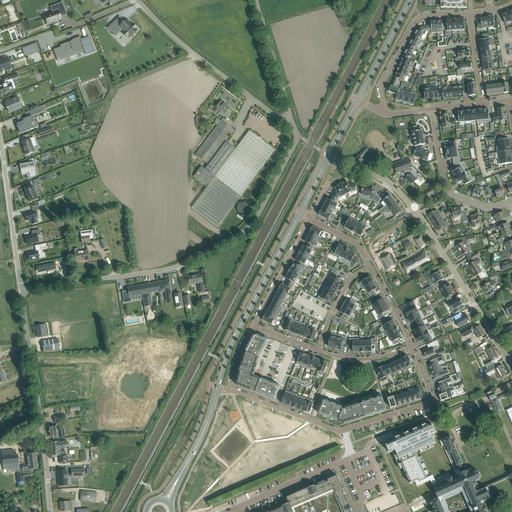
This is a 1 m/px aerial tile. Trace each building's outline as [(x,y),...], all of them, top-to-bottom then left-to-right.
[(59,12),(65,10),(62,2),(55,5),(50,6),(51,10),(52,12),(44,15),(47,22),(47,23),(47,24),(54,21),(57,20),(56,19),(57,18),(57,19),(61,17),(59,12)] [(511,22),(508,12),(502,14),(505,24),(511,22)] [(486,17),(488,28),(494,27),(495,29),(498,28),(497,21),(494,21),(493,16),(491,17),(491,16),(486,17)] [(488,28),(486,17),(480,18),(481,21),(477,22),(478,27),(482,27),(482,29),(488,28)] [(131,24),(127,20),(120,26),(115,21),(107,28),(112,33),(115,29),(118,31),(121,28),(129,37),(136,30),(135,29),(136,28),(132,24),(131,24)] [(431,30),(431,33),(437,33),(436,21),(431,21),(431,24),(426,26),(428,31),(431,30)] [(436,21),(437,33),(437,32),(443,31),(442,29),(444,29),(444,24),(442,24),(442,21),(436,21)] [(413,37),(421,41),(420,40),(423,34),(424,35),(426,31),(419,27),(413,37)] [(480,46),(488,45),(490,45),(489,35),(484,36),(484,39),(479,40),(480,46)] [(61,47),(54,50),(55,50),(58,56),(56,57),(58,61),(60,60),(59,58),(64,56),(65,58),(70,56),(70,55),(76,53),(77,54),(84,51),(86,55),(94,52),(89,37),(81,40),(80,37),(72,40),(72,42),(70,42),(60,45),(61,47)] [(419,45),(421,41),(413,37),(408,46),(415,50),(418,44),(419,45)] [(36,42),(21,48),(24,56),(40,51),(36,42)] [(403,56),(409,60),(415,50),(408,46),(403,56)] [(470,56),(469,50),(465,51),(465,50),(461,50),(462,51),(457,52),(458,58),(455,58),(455,61),(462,60),(461,57),(470,56)] [(400,63),(410,67),(412,62),(402,58),(400,63)] [(463,69),(471,68),(471,67),(472,67),(472,63),(471,63),(470,62),(467,62),(463,62),(463,63),(458,64),(459,70),(457,70),(457,73),(463,72),(463,69)] [(400,63),(398,67),(409,72),(408,71),(410,67),(400,63)] [(409,72),(398,67),(396,72),(407,76),(409,72)] [(394,77),(404,81),(406,76),(407,77),(407,76),(396,72),(394,77)] [(6,92),(12,90),(9,80),(18,77),(16,73),(3,77),(5,84),(0,85),(0,91),(1,95),(6,93),(6,92)] [(388,91),(397,95),(399,89),(395,87),(398,79),(394,78),(388,91)] [(474,81),(468,82),(468,89),(467,89),(468,92),(469,92),(469,96),(475,95),(474,84),(474,81)] [(402,102),(405,91),(400,90),(399,89),(397,95),(396,100),(402,102)] [(405,91),(402,102),(407,104),(411,92),(411,93),(405,91)] [(411,92),(407,104),(413,105),(414,102),(416,103),(417,99),(419,99),(418,94),(417,94),(411,92)] [(5,102),(9,112),(20,108),(16,97),(11,99),(10,98),(10,97),(7,99),(8,101),(5,102)] [(218,108),(215,111),(217,112),(219,109),(223,112),(222,113),(226,116),(228,114),(227,113),(230,108),(225,103),(222,100),(217,107),(218,108)] [(43,105),(25,112),(25,113),(27,112),(28,116),(32,114),(33,115),(36,113),(36,114),(41,112),(45,110),(43,106),(43,105)] [(498,114),(493,115),(494,122),(506,120),(506,116),(506,112),(505,112),(504,108),(497,109),(498,114)] [(448,114),(441,115),(440,115),(441,120),(442,120),(443,127),(455,125),(454,119),(449,120),(448,114)] [(23,121),(16,124),(19,129),(18,129),(20,134),(33,129),(35,128),(36,127),(36,126),(35,126),(34,123),(35,122),(32,115),(22,119),(23,121)] [(208,164),(226,141),(234,130),(221,120),(195,154),(208,164)] [(36,131),(38,138),(54,132),(52,125),(36,131)] [(422,145),(425,144),(424,139),(424,138),(423,138),(423,136),(422,131),(422,130),(417,131),(416,127),(417,127),(417,126),(411,128),(412,132),(412,133),(415,146),(415,147),(416,146),(417,149),(416,148),(414,156),(422,159),(422,161),(427,163),(427,160),(428,161),(430,153),(423,151),(422,145)] [(250,130),(236,149),(215,176),(208,186),(192,208),(218,227),(241,196),(275,150),(250,130)] [(29,140),(21,142),(25,155),(34,152),(32,147),(36,145),(33,138),(29,139),(29,140)] [(445,147),(446,153),(458,151),(456,140),(450,141),(450,146),(445,147)] [(226,141),(208,164),(205,169),(215,176),(236,149),(226,141)] [(366,148),(352,162),(357,168),(364,161),(362,158),(369,151),(366,148)] [(453,164),(460,162),(458,151),(446,153),(447,159),(452,158),(453,164)] [(30,160),(30,163),(19,164),(20,170),(21,170),(21,171),(21,173),(24,173),(30,172),(31,177),(31,178),(36,176),(36,175),(35,171),(35,167),(34,162),(33,158),(29,160),(30,160)] [(409,158),(393,164),(397,173),(399,172),(400,171),(406,169),(411,168),(412,167),(411,164),(409,158)] [(454,178),(465,172),(460,162),(453,164),(456,169),(451,172),(454,178)] [(194,176),(208,186),(215,176),(205,169),(201,166),(194,176)] [(418,174),(411,168),(406,169),(407,170),(410,173),(405,179),(411,185),(417,179),(415,177),(418,174)] [(465,172),(454,178),(457,183),(462,180),(465,185),(473,180),(470,175),(467,176),(465,172)] [(343,183),(341,184),(346,194),(352,191),(355,191),(356,185),(351,184),(349,185),(347,182),(343,184),(343,183)] [(334,192),(332,197),(338,200),(339,197),(340,198),(346,195),(346,194),(341,184),(339,185),(339,186),(335,188),(336,191),(334,192)] [(32,186),(24,189),(29,202),(37,198),(32,186)] [(363,186),(361,194),(372,197),(371,199),(374,201),(378,196),(374,192),(374,189),(374,188),(370,187),(370,188),(363,186)] [(473,194),(472,194),(479,197),(482,190),(486,192),(487,195),(491,194),(488,187),(485,188),(480,186),(479,188),(476,186),(473,194)] [(494,189),(497,198),(504,195),(501,186),(494,189)] [(386,205),(379,211),(382,214),(386,211),(396,203),(390,195),(383,200),(386,205)] [(328,198),(325,204),(334,209),(335,210),(338,204),(336,203),(338,200),(332,197),(331,200),(328,198)] [(441,202),(439,199),(430,204),(432,208),(441,202)] [(396,203),(386,211),(388,214),(392,212),(395,216),(402,211),(396,203)] [(325,204),(322,209),(331,214),(334,209),(325,204)] [(31,206),(32,210),(33,212),(25,214),(27,221),(31,220),(32,224),(38,223),(36,218),(38,218),(36,211),(35,211),(35,209),(38,208),(37,205),(31,206)] [(455,207),(451,209),(454,219),(461,217),(462,221),(467,220),(465,211),(461,212),(460,208),(456,209),(455,207)] [(322,209),(319,215),(328,220),(331,214),(322,209)] [(436,210),(428,215),(433,223),(438,231),(439,230),(440,231),(442,230),(442,228),(447,226),(446,225),(449,224),(447,221),(444,222),(442,218),(438,212),(436,210)] [(468,210),(465,211),(467,220),(470,219),(473,227),(480,225),(478,219),(480,218),(479,216),(478,216),(477,214),(470,216),(468,210)] [(497,221),(506,218),(503,212),(493,216),(494,219),(495,218),(497,221)] [(347,221),(344,227),(350,230),(349,230),(350,230),(355,221),(356,220),(350,217),(351,216),(347,214),(344,220),(347,221)] [(355,221),(350,230),(355,233),(360,224),(355,221)] [(360,224),(355,233),(356,233),(361,236),(367,224),(361,221),(360,224)] [(501,232),(510,229),(508,223),(495,228),(496,231),(500,229),(501,232)] [(313,226),(310,232),(319,236),(319,237),(321,238),(324,232),(313,226)] [(32,235),(25,236),(26,244),(38,242),(37,235),(40,235),(39,229),(31,231),(32,235)] [(93,234),(92,229),(79,231),(80,236),(89,234),(90,239),(93,238),(93,234)] [(499,239),(500,242),(505,240),(506,240),(505,237),(511,235),(510,229),(501,232),(502,235),(500,235),(501,238),(499,239)] [(310,232),(308,236),(316,241),(319,237),(319,236),(310,232)] [(89,234),(80,236),(81,243),(90,242),(90,239),(89,234)] [(308,236),(305,242),(308,243),(313,246),(316,247),(319,242),(316,241),(308,236)] [(421,236),(414,240),(420,250),(427,246),(421,236)] [(104,238),(99,240),(103,249),(108,247),(104,238)] [(505,240),(500,242),(498,243),(499,246),(504,244),(504,247),(506,246),(507,249),(511,247),(511,240),(506,243),(505,240)] [(463,242),(456,246),(462,255),(469,251),(463,242)] [(301,250),(310,255),(312,250),(312,249),(313,246),(308,243),(306,246),(304,245),(301,250)] [(333,249),(330,254),(339,259),(340,257),(345,247),(339,244),(336,250),(333,249)] [(345,247),(340,257),(345,260),(350,250),(345,247)] [(511,247),(507,249),(502,251),(503,256),(501,257),(502,260),(510,258),(509,255),(511,253),(511,247)] [(41,250),(27,253),(28,261),(39,259),(38,254),(41,253),(41,250)] [(301,250),(298,255),(307,260),(310,255),(301,250)] [(350,250),(345,260),(351,263),(351,262),(352,263),(353,265),(359,262),(357,258),(354,256),(356,253),(350,250)] [(81,261),(88,260),(87,251),(74,252),(75,261),(81,260),(81,261)] [(413,259),(402,264),(408,273),(420,266),(430,261),(424,252),(413,259)] [(389,254),(380,259),(387,271),(396,266),(389,254)] [(298,255),(296,260),(298,262),(304,265),(307,260),(298,255)] [(374,260),(379,269),(383,267),(378,258),(374,260)] [(475,261),(468,265),(475,276),(478,274),(481,279),(488,277),(485,272),(481,275),(480,273),(482,272),(478,266),(482,264),(479,259),(475,261)] [(503,270),(511,266),(511,262),(511,260),(501,264),(503,270)] [(291,268),(299,273),(302,268),(304,269),(306,265),(304,265),(298,262),(297,265),(293,263),(291,268)] [(54,263),(36,266),(36,267),(39,266),(40,272),(49,270),(49,271),(56,270),(54,263)] [(291,268),(288,273),(297,278),(299,273),(291,268)] [(435,269),(424,274),(427,280),(431,278),(434,284),(438,281),(444,279),(444,278),(440,271),(437,272),(435,269)] [(332,271),(327,280),(339,286),(342,280),(336,277),(337,274),(332,271)] [(288,273),(285,278),(288,280),(287,283),(292,286),(294,283),(297,278),(288,273)] [(195,275),(188,276),(189,282),(189,284),(197,283),(199,293),(204,292),(201,275),(195,276),(195,275)] [(364,280),(359,283),(363,289),(365,288),(374,283),(373,280),(371,277),(366,279),(366,278),(364,280)] [(126,290),(122,291),(123,300),(124,302),(127,301),(129,300),(129,297),(142,295),(142,296),(141,296),(142,298),(143,299),(144,307),(152,305),(150,293),(159,292),(165,291),(167,297),(165,297),(166,299),(172,298),(168,280),(157,282),(144,284),(140,285),(127,287),(128,291),(126,291),(126,290)] [(327,280),(324,285),(336,291),(339,286),(327,280)] [(500,294),(494,284),(491,286),(489,282),(482,287),(488,297),(490,296),(491,296),(491,295),(492,295),(493,297),(496,296),(496,297),(500,294)] [(281,284),(279,289),(279,290),(279,289),(287,294),(288,294),(292,286),(287,283),(285,286),(281,284)] [(374,283),(365,288),(370,297),(375,293),(374,290),(377,289),(375,285),(374,283)] [(309,284),(304,293),(308,295),(308,294),(312,286),(313,286),(309,284)] [(448,284),(440,288),(447,301),(451,298),(450,296),(453,294),(450,288),(451,288),(449,284),(448,284)] [(324,285),(321,291),(333,297),(336,291),(324,285)] [(279,290),(277,294),(285,298),(287,294),(279,289),(279,290)] [(321,291),(317,299),(322,302),(324,299),(330,302),(333,297),(321,291)] [(277,294),(275,298),(283,302),(285,298),(277,294)] [(275,298),(272,302),(281,307),(281,306),(283,302),(275,298)] [(452,300),(448,302),(454,314),(460,311),(458,307),(463,304),(460,298),(453,302),(452,300)] [(344,304),(343,306),(353,311),(354,312),(357,306),(355,305),(357,302),(351,299),(350,302),(346,300),(344,304)] [(375,299),(369,302),(371,306),(373,305),(376,310),(386,304),(385,303),(386,303),(384,299),(383,300),(383,299),(376,302),(375,299)] [(410,308),(404,311),(407,316),(418,311),(413,301),(407,304),(410,308)] [(272,302),(270,306),(280,312),(283,307),(281,306),(281,307),(272,302)] [(386,304),(376,310),(379,315),(377,316),(378,319),(384,316),(382,313),(389,310),(386,304)] [(270,306),(268,311),(278,316),(280,312),(270,306)] [(342,308),(340,312),(343,314),(342,317),(347,320),(349,317),(350,317),(353,311),(343,306),(342,308)] [(266,315),(274,320),(276,321),(278,316),(268,311),(266,315)] [(418,311),(407,316),(410,322),(415,319),(417,324),(423,321),(418,311)] [(265,314),(262,320),(272,325),(274,320),(266,315),(265,314)] [(460,314),(451,319),(453,323),(456,321),(459,327),(468,322),(468,323),(469,323),(469,322),(470,321),(469,320),(470,320),(468,316),(467,316),(467,315),(462,318),(460,314)] [(289,318),(284,330),(290,332),(290,331),(294,321),(295,320),(289,318)] [(385,320),(380,323),(384,332),(396,326),(393,320),(387,323),(385,320)] [(294,321),(290,331),(294,333),(299,322),(294,321)] [(419,328),(414,330),(417,336),(428,331),(423,321),(417,324),(419,328)] [(299,322),(294,333),(299,335),(302,326),(303,324),(299,322)] [(44,324),(35,326),(37,338),(46,336),(44,324)] [(472,326),(460,332),(463,337),(474,331),(478,338),(485,335),(480,325),(473,329),(472,326)] [(506,339),(511,336),(511,325),(502,330),(506,339)] [(307,328),(303,337),(308,338),(311,329),(312,329),(312,328),(307,326),(306,328),(307,328)] [(396,326),(384,332),(387,338),(389,337),(399,332),(396,326)] [(308,338),(307,339),(313,341),(317,331),(312,329),(311,329),(308,338)] [(428,331),(417,336),(420,342),(425,339),(427,343),(433,340),(428,331)] [(399,332),(389,337),(393,345),(399,342),(398,339),(401,337),(399,332)] [(328,343),(328,346),(328,347),(334,348),(337,335),(331,333),(329,343),(328,343)] [(245,352),(236,384),(256,392),(274,400),(274,399),(275,400),(275,399),(280,386),(280,385),(261,378),(254,375),(259,357),(268,340),(269,339),(268,339),(255,334),(254,334),(245,351),(245,352)] [(337,335),(334,348),(335,348),(335,349),(339,350),(339,349),(340,350),(342,342),(345,343),(347,337),(337,335)] [(42,341),(43,351),(59,349),(57,338),(53,339),(53,340),(42,341)] [(371,340),(365,340),(365,352),(366,352),(372,352),(372,345),(375,345),(375,342),(375,338),(371,339),(371,340)] [(359,339),(349,339),(349,345),(353,345),(353,352),(359,352),(359,340),(359,339)] [(428,348),(423,350),(425,357),(435,353),(433,347),(435,346),(438,345),(437,342),(437,341),(437,340),(427,345),(428,348)] [(471,340),(463,344),(466,348),(473,344),(471,340)] [(492,361),(485,364),(487,368),(497,363),(496,359),(498,358),(491,346),(485,349),(492,361)] [(297,362),(296,364),(302,366),(306,355),(301,353),(297,362)] [(306,355),(302,366),(307,368),(311,357),(306,355)] [(311,357),(307,368),(312,370),(313,368),(316,359),(317,358),(311,356),(311,357)] [(407,356),(402,358),(406,367),(407,370),(413,367),(407,356)] [(431,364),(429,365),(431,370),(440,367),(438,362),(444,360),(442,356),(430,361),(431,364)] [(402,358),(397,361),(401,370),(406,367),(402,358)] [(316,359),(313,368),(318,370),(322,361),(316,359)] [(318,370),(317,373),(323,375),(325,370),(327,366),(328,363),(322,360),(322,361),(318,370)] [(397,361),(392,363),(397,372),(401,370),(397,361)] [(388,365),(391,373),(391,374),(392,374),(397,372),(392,363),(388,365)] [(387,365),(382,367),(387,376),(391,374),(391,373),(388,365),(387,365)] [(493,365),(485,370),(487,373),(493,370),(497,376),(498,375),(499,378),(506,374),(503,368),(504,368),(502,365),(495,369),(493,365)] [(382,366),(377,369),(381,378),(379,379),(380,383),(388,379),(387,376),(382,367),(382,366)] [(440,367),(431,370),(433,376),(435,375),(437,378),(449,373),(447,369),(443,371),(441,366),(440,367)] [(439,386),(437,387),(439,392),(442,391),(441,391),(449,388),(448,383),(452,382),(450,378),(438,382),(439,386)] [(1,387),(3,393),(15,390),(14,386),(12,387),(11,384),(9,384),(8,381),(5,382),(6,385),(1,387)] [(443,394),(439,395),(441,401),(453,397),(451,392),(455,390),(458,389),(457,386),(454,387),(454,386),(449,388),(441,391),(442,391),(443,394)] [(419,389),(414,390),(417,400),(422,398),(419,389)] [(286,390),(281,402),(287,404),(291,392),(286,390)] [(414,390),(409,392),(412,401),(417,400),(414,390)] [(291,392),(287,404),(292,406),(297,394),(291,392)] [(409,392),(404,393),(407,403),(412,401),(409,392)] [(404,393),(399,395),(402,404),(407,403),(404,393)] [(297,394),(292,406),(298,409),(303,397),(297,394)] [(399,395),(394,397),(397,406),(402,404),(399,395)] [(318,412),(318,413),(319,413),(319,414),(338,421),(344,423),(366,416),(385,410),(386,410),(386,409),(382,396),(381,396),(361,402),(345,407),(344,407),(343,407),(324,399),(324,400),(323,399),(323,400),(318,412)] [(393,396),(388,398),(391,408),(397,406),(394,397),(393,396)] [(497,398),(496,396),(490,399),(491,401),(497,413),(496,413),(497,413),(503,410),(497,398)] [(303,397),(298,409),(304,411),(309,399),(303,397)] [(309,399),(304,411),(310,413),(314,401),(309,399)] [(416,451),(419,450),(420,453),(434,447),(433,444),(435,443),(433,437),(434,437),(433,433),(436,432),(432,424),(427,426),(426,423),(395,437),(396,440),(386,445),(389,453),(392,451),(400,469),(403,468),(410,483),(415,481),(415,480),(420,477),(421,479),(427,477),(426,476),(429,474),(421,456),(418,458),(416,451)] [(48,427),(48,431),(49,436),(55,435),(56,438),(59,437),(59,438),(64,437),(63,428),(58,429),(58,430),(56,430),(56,426),(48,427)] [(480,475),(480,474),(480,473),(479,473),(479,472),(478,472),(475,471),(475,470),(475,471),(472,472),(471,469),(471,468),(470,469),(470,468),(470,469),(467,470),(466,470),(466,471),(461,473),(459,469),(462,468),(461,464),(462,463),(454,444),(455,444),(454,441),(452,441),(450,436),(443,439),(439,441),(442,446),(443,446),(456,475),(452,477),(449,473),(435,479),(433,474),(427,477),(421,479),(420,477),(415,480),(415,481),(417,485),(431,479),(433,485),(432,485),(433,486),(434,490),(435,492),(434,492),(434,493),(435,495),(436,496),(437,495),(438,497),(437,497),(437,498),(429,501),(429,502),(428,502),(427,502),(429,506),(429,505),(431,505),(432,505),(434,511),(486,511),(487,510),(485,506),(483,507),(482,503),(493,498),(487,487),(508,477),(509,480),(511,478),(511,479),(511,473),(485,485),(484,485),(484,486),(482,487),(481,486),(481,487),(479,488),(477,484),(478,484),(478,483),(477,484),(476,481),(478,479),(479,480),(479,479),(480,476),(481,476),(481,475),(480,475)] [(60,463),(67,463),(67,454),(64,454),(64,450),(61,450),(61,447),(66,447),(66,441),(51,442),(52,456),(59,455),(60,463)] [(3,469),(18,468),(17,454),(14,455),(14,449),(2,451),(3,469)] [(27,458),(28,465),(22,465),(23,473),(29,473),(28,470),(38,469),(36,453),(23,454),(24,459),(27,458)] [(66,470),(57,471),(59,486),(67,485),(66,470)] [(22,473),(15,474),(17,487),(24,486),(22,473)] [(289,503),(267,511),(352,511),(337,475),(286,497),(289,503)] [(81,491),(80,501),(95,502),(97,493),(81,491)] [(68,501),(60,502),(60,511),(72,510),(72,506),(68,507),(68,501)]
